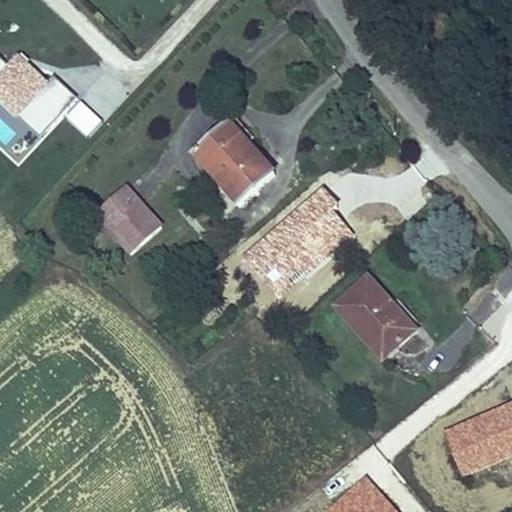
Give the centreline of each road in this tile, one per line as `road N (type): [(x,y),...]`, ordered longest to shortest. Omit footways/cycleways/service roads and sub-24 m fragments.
road 1 (tertiary): [(328,0),(377,69),(511,223)]
road 2 (unknown): [(208,0),(80,124)]
